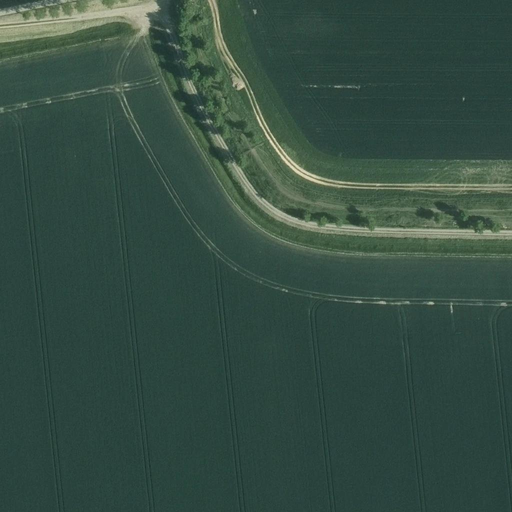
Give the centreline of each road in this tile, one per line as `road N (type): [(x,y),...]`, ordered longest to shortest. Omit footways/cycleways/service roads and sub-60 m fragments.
road 1 (track): [(511,235),(344,229),(262,202),(197,95),(162,8)]
road 2 (track): [(162,8),(0,25)]
